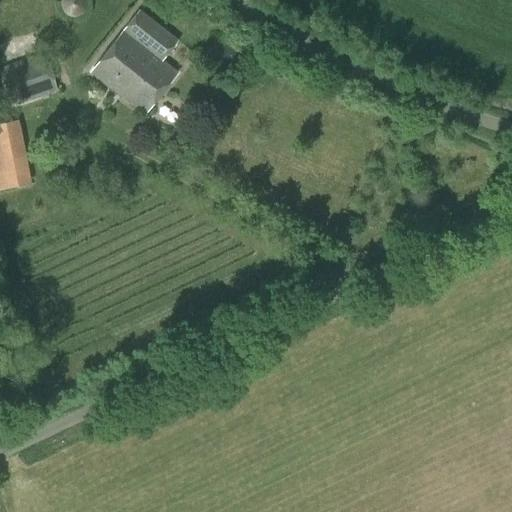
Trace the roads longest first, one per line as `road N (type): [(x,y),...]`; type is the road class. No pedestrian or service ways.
road 1 (unclassified): [(511,211),(0,461)]
road 2 (tertiary): [(511,128),(271,28),(241,0)]
road 3 (track): [(324,261),(90,123)]
